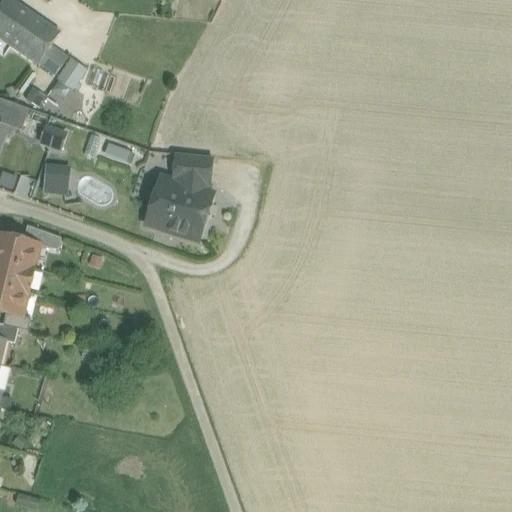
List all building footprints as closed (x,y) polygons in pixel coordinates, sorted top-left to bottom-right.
[(44,23),(10,0),(6,0),(0,9),(0,40),(22,56),(44,23)] [(44,23),(22,56),(38,67),(39,66),(51,47),(60,35),(44,23)] [(68,59),(51,47),(39,66),(56,78),(68,59)] [(87,72),(73,62),(63,76),(73,83),(78,86),(87,72)] [(105,69),(95,65),(88,82),(97,87),(105,69)] [(41,108),(48,97),(35,88),(27,99),(41,108)] [(20,89),(9,89),(8,101),(19,102),(20,89)] [(29,111),(0,100),(0,124),(22,132),(29,111)] [(66,136),(47,130),(45,133),(45,134),(42,144),(61,150),(66,136)] [(128,155),(109,148),(106,157),(125,163),(125,162),(128,155)] [(128,155),(125,162),(131,164),(134,157),(128,155)] [(212,160),(177,156),(174,184),(207,195),(208,189),(210,189),(212,160)] [(65,171),(48,169),(46,193),(63,195),(65,171)] [(174,184),(160,180),(146,227),(199,243),(214,197),(207,195),(174,184)] [(62,240),(28,228),(24,243),(40,246),(39,248),(59,252),(62,240)] [(24,243),(0,236),(0,262),(34,271),(34,270),(39,248),(40,246),(24,243)] [(103,256),(91,252),(87,264),(99,268),(103,256)] [(34,271),(0,262),(0,287),(28,294),(27,295),(29,296),(35,270),(34,270),(34,271)] [(28,294),(0,287),(0,313),(6,315),(22,319),(22,318),(27,295),(28,294)] [(22,319),(6,315),(4,327),(19,331),(28,333),(31,321),(22,318),(22,319)] [(4,327),(0,326),(0,341),(4,342),(4,343),(15,346),(19,331),(4,327)] [(99,350),(84,346),(80,360),(96,364),(99,350)] [(15,399),(3,396),(0,407),(0,408),(2,409),(12,411),(15,399)] [(29,441),(20,432),(12,440),(21,449),(29,441)]
